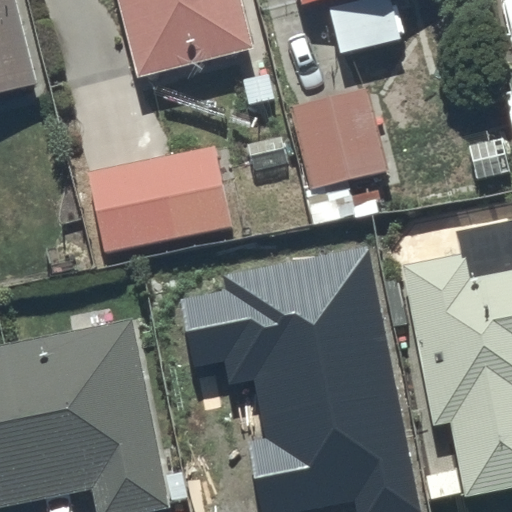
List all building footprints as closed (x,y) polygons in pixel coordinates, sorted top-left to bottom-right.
[(15,0),(0,0),(0,103),(39,94),(15,0)] [(240,0),(117,0),(138,85),(254,57),(240,0)] [(300,0),(305,15),(329,9),(343,64),(402,48),(389,0),(300,0)] [(307,197),(314,231),(381,217),(378,203),(356,208),(352,188),(389,180),(371,94),(293,111),(311,197),(307,197)] [(201,154),(88,178),(106,262),(237,234),(226,181),(235,179),(229,146),(201,152),(201,154)] [(405,281),(384,285),(394,335),(414,331),(435,435),(452,431),(460,474),(426,481),(432,507),(464,500),(466,506),(511,496),(511,227),(456,238),(461,265),(404,275),(405,281)] [(370,236),(320,244),(335,338),(385,330),(370,236)] [(297,303),(242,311),(247,350),(302,342),(297,303)] [(0,511),(14,511),(94,496),(97,511),(175,511),(175,509),(190,506),(188,496),(183,476),(169,479),(137,324),(115,328),(111,304),(68,313),(74,339),(0,354),(0,511)] [(386,349),(255,377),(271,453),(359,434),(374,502),(417,493),(386,349)] [(238,406),(183,418),(200,493),(188,496),(191,511),(289,511),(281,476),(256,482),(238,406)]
